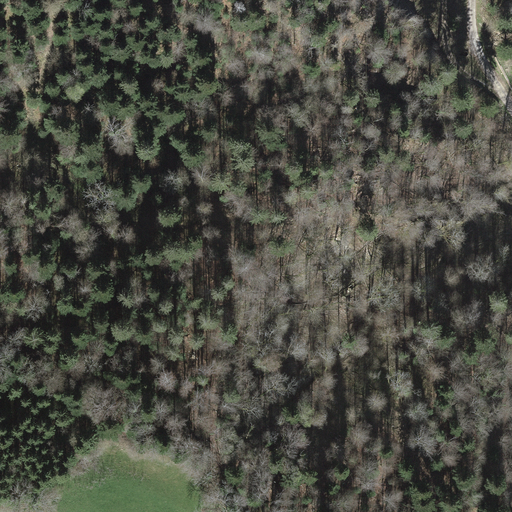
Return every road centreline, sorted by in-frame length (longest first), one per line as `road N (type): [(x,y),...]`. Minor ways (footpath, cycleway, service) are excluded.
road 1 (track): [(438,511),(395,422),(351,382)]
road 2 (track): [(441,0),(446,54),(477,90),(510,111)]
road 3 (unclassified): [(471,0),(472,48),(511,115)]
